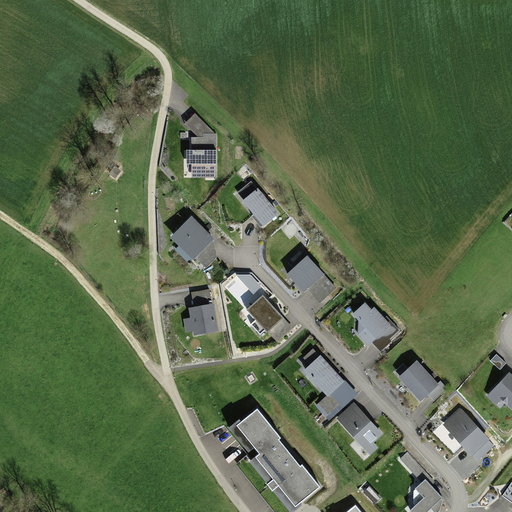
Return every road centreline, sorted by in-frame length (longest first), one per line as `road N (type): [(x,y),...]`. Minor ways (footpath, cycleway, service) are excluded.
road 1 (track): [(78,0),(164,60),(151,257),(167,382)]
road 2 (residential): [(457,511),(454,481),(243,256)]
road 3 (track): [(0,215),(87,285),(167,382)]
road 4 (track): [(167,382),(202,452),(245,511)]
